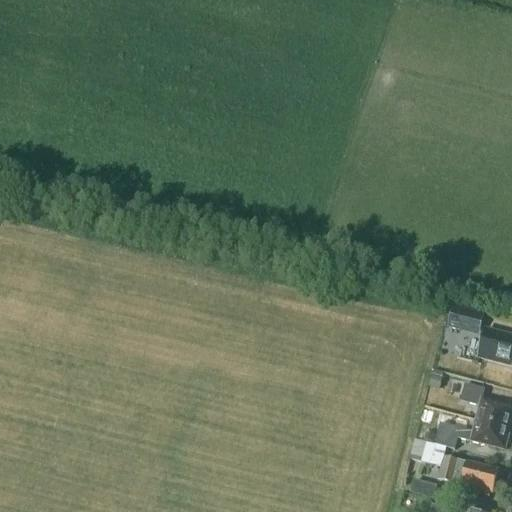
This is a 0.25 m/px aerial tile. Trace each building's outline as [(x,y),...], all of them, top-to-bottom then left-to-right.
[(447,328),(478,336),(483,314),(452,306),(447,328)] [(484,330),(477,360),(510,369),(511,366),(511,365),(511,341),(507,341),(508,337),(484,330)] [(443,380),(431,377),(428,388),(440,391),(443,380)] [(479,409),(475,421),(511,431),(511,426),(511,410),(483,402),(485,392),(465,386),(460,404),(479,409)] [(440,428),(435,448),(447,450),(456,453),(459,440),(491,449),(492,447),(505,451),(511,431),(475,421),(471,437),(440,428)] [(426,434),(424,442),(434,445),(436,436),(426,434)] [(414,443),(410,461),(421,464),(425,446),(414,443)] [(447,450),(435,448),(426,446),(421,467),(440,471),(437,485),(452,489),(453,485),(460,487),(460,489),(493,497),(499,472),(445,459),(447,450)] [(411,496),(434,503),(438,488),(416,481),(411,496)]
